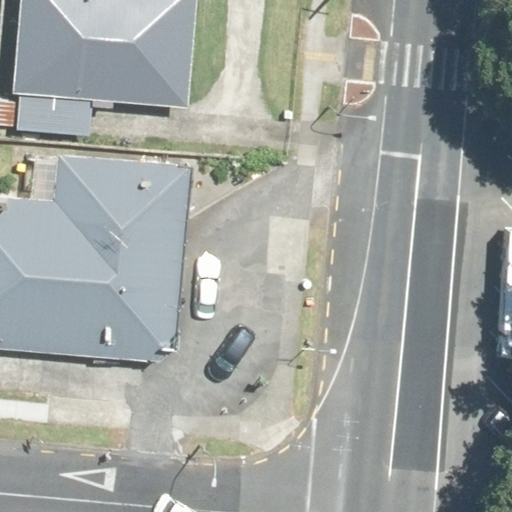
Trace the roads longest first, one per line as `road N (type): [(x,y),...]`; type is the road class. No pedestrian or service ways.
road 1 (tertiary): [(386,511),(429,0)]
road 2 (residential): [(0,495),(184,511)]
